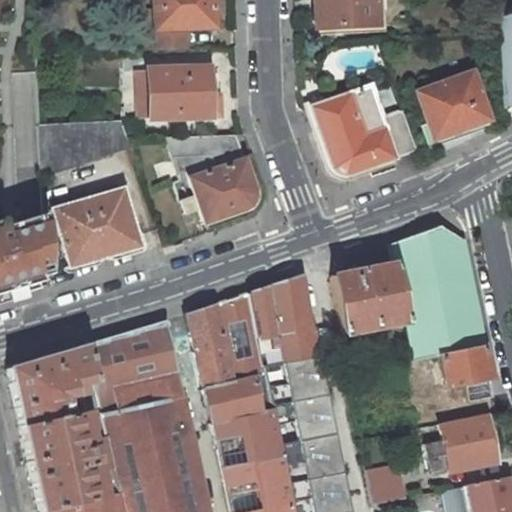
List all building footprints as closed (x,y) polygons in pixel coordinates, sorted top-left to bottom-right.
[(151,0),(153,25),(148,25),(149,51),(185,50),(184,29),(215,28),(213,0),(151,0)] [(376,25),(374,0),(312,0),(314,28),(315,35),(336,34),(336,27),(376,25)] [(382,0),(374,0),(376,25),(377,32),(384,32),(382,0)] [(511,7),(498,18),(502,108),(511,100),(511,7)] [(376,25),(336,27),(336,34),(377,32),(376,25)] [(147,117),(147,119),(210,117),(217,116),(216,96),(209,96),(208,74),(176,76),(175,70),(146,71),(146,72),(147,117)] [(146,72),(135,73),(137,118),(147,117),(146,72)] [(415,93),(432,139),(486,120),(469,73),(415,93)] [(367,88),(309,108),(328,163),(331,168),(335,172),(338,174),(345,174),(414,150),(400,111),(378,119),(367,88)] [(488,126),(486,120),(432,139),(434,146),(488,126)] [(119,121),(37,125),(40,178),(128,148),(119,121)] [(234,135),(164,138),(178,180),(185,178),(191,197),(196,210),(201,225),(241,211),(252,189),(234,135)] [(121,189),(50,210),(67,267),(109,255),(110,258),(136,250),(135,248),(138,247),(121,189)] [(191,197),(178,202),(182,214),(196,210),(191,197)] [(0,293),(1,293),(0,291),(0,286),(15,282),(17,293),(45,285),(42,214),(0,226),(0,293)] [(437,354),(481,345),(459,239),(437,227),(387,246),(391,265),(402,324),(410,361),(413,360),(413,362),(438,357),(437,354)] [(340,335),(402,324),(391,265),(329,276),(340,335)] [(299,276),(245,294),(254,339),(266,338),(307,331),(299,276)] [(0,298),(17,293),(15,282),(0,286),(0,291),(1,293),(0,293),(0,298)] [(245,294),(214,305),(231,381),(201,387),(210,424),(212,424),(268,409),(261,375),(260,367),(254,339),(245,294)] [(214,305),(184,315),(201,387),(231,381),(214,305)] [(206,511),(181,399),(164,322),(84,346),(94,389),(98,412),(104,439),(110,467),(117,496),(120,511),(206,511)] [(302,358),(299,342),(273,347),(266,338),(254,339),(260,367),(302,358)] [(491,397),(488,381),(481,345),(437,354),(438,357),(445,390),(465,386),(468,402),(491,397)] [(84,346),(4,369),(17,429),(68,418),(67,413),(84,409),(85,414),(98,412),(94,389),(84,346)] [(261,375),(268,409),(290,511),(349,511),(318,355),(302,358),(260,367),(261,375)] [(374,369),(378,391),(417,383),(413,362),(413,360),(410,361),(374,369)] [(417,404),(414,394),(394,399),(397,410),(415,406),(415,404),(417,404)] [(415,406),(420,428),(421,428),(437,425),(437,424),(445,422),(440,399),(417,404),(415,404),(415,406)] [(67,413),(68,418),(81,415),(85,414),(84,409),(67,413)] [(290,511),(268,409),(212,424),(229,511),(290,511)] [(87,443),(104,439),(98,412),(85,414),(81,415),(87,443)] [(446,470),(447,473),(495,463),(484,414),(445,422),(437,424),(437,425),(440,442),(425,445),(422,445),(425,459),(431,458),(443,455),(446,470)] [(68,418),(17,429),(36,511),(44,511),(100,500),(93,471),(110,467),(104,439),(87,443),(81,415),(68,418)] [(437,425),(421,428),(425,445),(440,442),(437,425)] [(446,470),(443,455),(431,458),(434,471),(438,472),(446,470)] [(100,500),(117,496),(110,467),(93,471),(100,500)] [(394,467),(364,474),(370,505),(402,499),(394,467)] [(464,486),(468,511),(509,511),(504,478),(464,486)] [(468,511),(464,486),(444,491),(448,511),(468,511)] [(438,492),(441,511),(448,511),(444,491),(438,492)] [(44,511),(120,511),(117,496),(100,500),(44,511)]
